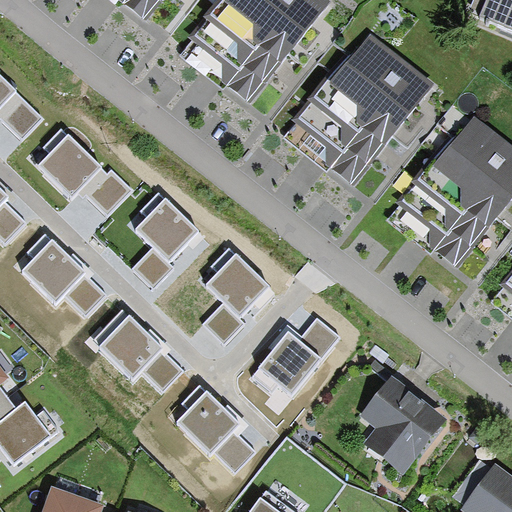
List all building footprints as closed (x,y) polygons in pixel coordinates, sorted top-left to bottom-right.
[(144,20),(160,0),(110,0),(118,6),(122,2),(144,20)] [(329,2),(327,0),(222,0),(189,37),(194,39),(180,56),(223,89),(226,85),(250,104),(329,2)] [(479,16),(486,0),(473,0),(469,11),(479,16)] [(511,0),(486,0),(479,16),(511,29),(511,0)] [(352,187),(434,85),(365,30),(292,121),(297,124),(284,140),(326,173),(330,169),(352,187)] [(17,91),(0,75),(0,107),(16,92),(17,91)] [(44,120),(16,92),(0,107),(0,120),(1,120),(22,141),(44,120)] [(454,267),(511,197),(511,145),(474,114),(386,219),(430,255),(434,250),(454,267)] [(50,153),(67,135),(61,130),(44,148),(50,153)] [(102,170),(67,135),(50,153),(38,165),(73,199),(78,194),(102,170)] [(83,199),(86,196),(107,175),(102,170),(78,194),(83,199)] [(112,170),(107,175),(86,196),(108,217),(134,192),(112,170)] [(10,197),(0,187),(0,206),(5,202),(10,197)] [(199,232),(165,199),(136,229),(155,247),(170,262),(199,232)] [(27,224),(5,202),(0,206),(0,239),(6,245),(27,224)] [(34,259),(51,241),(45,235),(28,253),(34,259)] [(70,257),(52,240),(51,241),(34,259),(23,271),(56,302),(64,295),(84,273),(86,272),(70,257)] [(170,262),(155,247),(133,269),(154,290),(176,268),(170,262)] [(218,273),(235,255),(230,249),(212,267),(218,273)] [(74,254),(70,257),(86,272),(84,273),(90,279),(95,274),(74,254)] [(269,287),(235,255),(218,273),(207,284),(225,302),(240,317),(269,287)] [(511,270),(500,285),(504,289),(492,304),(511,320),(511,270)] [(84,273),(64,295),(87,317),(108,295),(90,279),(84,273)] [(240,317),(225,302),(203,324),(224,344),(244,324),(238,318),(240,317)] [(100,346),(128,317),(122,311),(94,340),(100,346)] [(162,348),(129,316),(128,317),(100,346),(133,378),(140,370),(161,349),(162,348)] [(317,319),(299,340),(321,359),(340,337),(317,319)] [(299,340),(288,332),(258,367),(260,368),(277,382),(292,395),(321,359),(299,340)] [(184,371),(161,349),(140,370),(163,392),(184,371)] [(0,385),(9,378),(0,366),(0,385)] [(270,390),(277,382),(260,368),(253,375),(270,390)] [(447,419),(391,376),(360,415),(376,428),(363,444),(403,475),(447,419)] [(188,410),(205,393),(200,386),(182,404),(188,410)] [(0,422),(16,409),(0,388),(0,422)] [(224,409),(206,392),(205,393),(188,410),(177,422),(210,454),(212,451),(234,429),(240,423),(224,409)] [(36,416),(26,402),(16,409),(0,422),(0,447),(15,466),(60,431),(43,410),(36,416)] [(228,405),(224,409),(240,423),(234,429),(240,435),(249,425),(228,405)] [(240,435),(234,429),(212,451),(236,475),(258,453),(240,435)] [(491,468),(480,460),(452,498),(463,506),(491,468)] [(511,511),(511,476),(495,463),(491,468),(463,506),(461,509),(465,511),(511,511)] [(102,511),(105,505),(52,486),(42,511),(102,511)] [(294,511),(266,491),(262,499),(260,498),(249,511),(294,511)]
